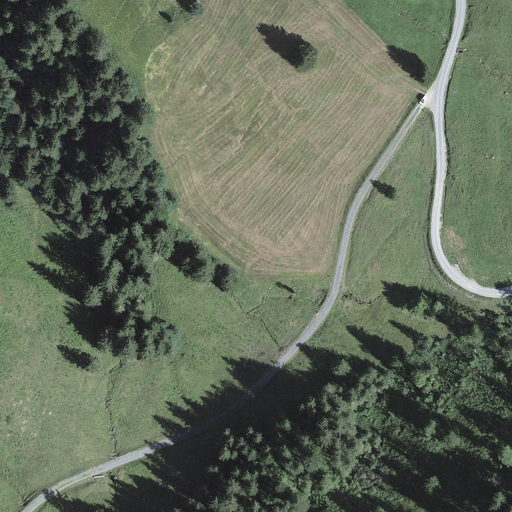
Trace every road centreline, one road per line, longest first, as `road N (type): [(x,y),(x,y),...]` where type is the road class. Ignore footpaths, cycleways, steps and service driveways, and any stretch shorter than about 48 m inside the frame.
road 1 (track): [(437,90),(365,187),(326,310),(289,352),(222,413),(61,484),(27,511)]
road 2 (track): [(460,0),(437,90),(437,250),(466,285),(511,290)]
